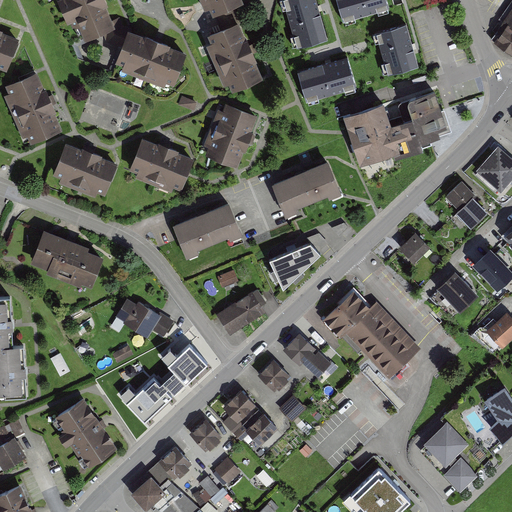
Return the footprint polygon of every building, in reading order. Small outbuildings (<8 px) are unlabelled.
[(114,33),(100,0),(65,0),(85,45),(102,38),(114,33)] [(205,0),(212,17),(223,13),(235,8),(243,4),(241,0),(205,0)] [(317,0),(284,0),(297,45),(328,36),(317,0)] [(389,10),(386,0),(337,0),(344,23),(389,10)] [(241,23),(235,8),(223,13),(229,28),(239,24),(241,23)] [(511,10),(492,39),(511,54),(511,10)] [(229,28),(209,36),(233,92),(263,80),(251,52),(239,24),(229,28)] [(406,24),(376,33),(389,78),(419,69),(406,24)] [(130,36),(124,34),(122,30),(114,33),(102,38),(106,48),(124,54),(130,36)] [(0,32),(0,67),(9,71),(21,41),(0,32)] [(181,54),(130,36),(124,54),(118,70),(169,88),(181,54)] [(354,91),(346,60),(300,73),(309,104),(354,91)] [(60,130),(35,73),(6,86),(31,143),(60,130)] [(386,104),(344,118),(361,169),(448,140),(432,93),(412,99),(418,118),(394,126),(386,104)] [(197,101),(183,95),(178,106),(192,112),(197,101)] [(257,117),(227,105),(207,154),(237,167),(257,117)] [(159,140),(157,143),(142,137),(130,167),(138,170),(136,174),(172,189),(174,184),(182,187),(194,157),(178,151),(179,148),(159,140)] [(117,162),(102,156),(103,153),(82,145),(81,148),(65,142),(54,172),(62,175),(60,180),(96,194),(98,189),(105,192),(117,162)] [(511,179),(511,160),(499,149),(479,171),(501,191),(511,179)] [(328,164),(273,187),(287,219),(298,214),(297,210),(329,197),(330,200),(341,195),(328,164)] [(460,209),(474,197),(477,194),(463,179),(446,195),(460,209)] [(457,212),(472,227),(488,212),(474,197),(460,209),(457,212)] [(245,238),(231,204),(174,228),(188,261),(200,256),(199,253),(230,240),(232,243),(245,238)] [(416,230),(399,246),(414,262),(431,246),(416,230)] [(90,247),(45,231),(31,266),(95,289),(105,261),(88,254),(90,247)] [(329,244),(319,234),(307,239),(311,243),(319,252),(329,244)] [(311,243),(270,259),(283,289),(320,253),(319,252),(311,243)] [(511,278),(511,275),(491,253),(475,268),(498,292),(511,278)] [(234,270),(219,277),(223,287),(238,281),(234,270)] [(456,275),(440,290),(460,312),(476,297),(456,275)] [(389,376),(421,347),(377,299),(370,305),(354,288),(324,317),(341,335),(346,330),(389,376)] [(258,289),(218,314),(231,334),(266,312),(263,306),(267,303),(258,289)] [(12,323),(11,296),(0,296),(0,346),(14,346),(12,323)] [(138,305),(128,299),(117,317),(149,337),(153,330),(163,336),(172,321),(140,301),(138,305)] [(511,314),(508,310),(486,330),(503,348),(511,339),(511,314)] [(299,331),(284,348),(301,364),(303,361),(318,375),(323,370),(332,362),(299,331)] [(137,393),(130,385),(117,397),(145,426),(210,365),(190,344),(167,366),(172,371),(160,382),(155,377),(137,393)] [(0,397),(27,396),(25,370),(24,345),(14,346),(0,346),(0,397)] [(118,361),(134,356),(131,346),(115,350),(118,361)] [(52,357),(62,376),(72,370),(62,352),(52,357)] [(294,377),(277,360),(263,374),(280,391),(294,377)] [(261,408),(246,390),(228,405),(243,423),(261,408)] [(511,435),(511,401),(505,391),(487,403),(499,422),(492,429),(503,443),(511,435)] [(89,465),(117,446),(84,395),(55,414),(89,465)] [(309,408),(296,395),(283,408),(296,421),(309,408)] [(283,430),(268,413),(251,427),(266,444),(283,430)] [(222,438),(207,420),(191,435),(207,453),(222,438)] [(424,442),(446,465),(469,444),(447,420),(424,442)] [(17,436),(0,447),(0,456),(9,471),(31,457),(17,436)] [(198,465),(178,445),(162,461),(182,481),(198,465)] [(313,451),(307,445),(300,451),(306,457),(313,451)] [(477,473),(461,456),(444,472),(460,489),(477,473)] [(243,471),(230,457),(219,466),(232,481),(243,471)] [(353,508),(354,507),(359,511),(397,511),(411,499),(379,466),(352,493),(350,491),(343,498),(353,508)] [(199,483),(204,488),(195,495),(203,505),(221,490),(210,475),(199,483)] [(164,489),(152,477),(134,492),(148,510),(153,506),(159,511),(202,511),(169,484),(164,489)] [(0,491),(0,511),(33,511),(21,483),(0,491)] [(279,508),(272,500),(260,511),(275,511),(279,508)]
